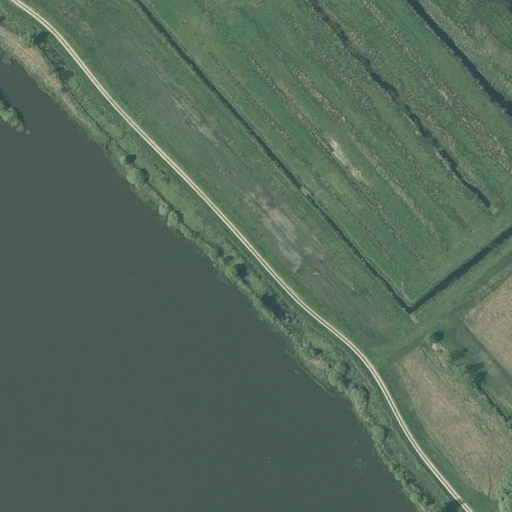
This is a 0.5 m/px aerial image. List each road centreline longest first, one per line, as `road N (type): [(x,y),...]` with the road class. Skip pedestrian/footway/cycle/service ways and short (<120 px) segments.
road 1 (track): [(14,0),(52,29),(278,282),(361,358),(409,440),(467,511)]
road 2 (track): [(511,245),(367,366)]
